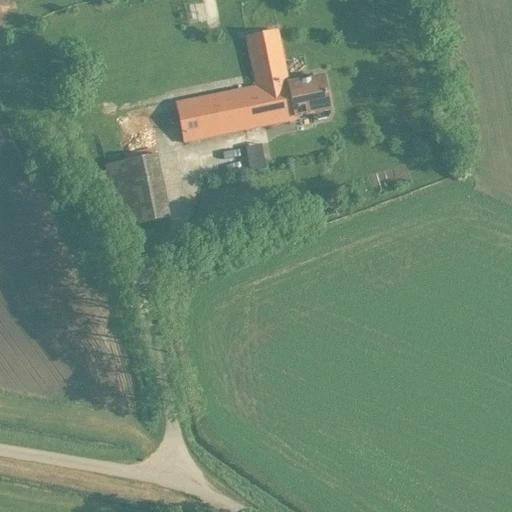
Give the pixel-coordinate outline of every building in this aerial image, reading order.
[(244,34),(254,83),(233,87),(173,100),(181,139),(293,116),(285,80),(274,28),(244,34)] [(320,73),(285,80),(293,116),(294,116),(294,112),(309,109),(310,114),(314,117),(324,115),(327,110),(326,105),(320,73)] [(113,119),(128,116),(125,105),(110,108),(113,119)] [(105,136),(137,127),(133,115),(102,124),(105,136)] [(166,214),(154,151),(101,162),(113,225),(166,214)]
